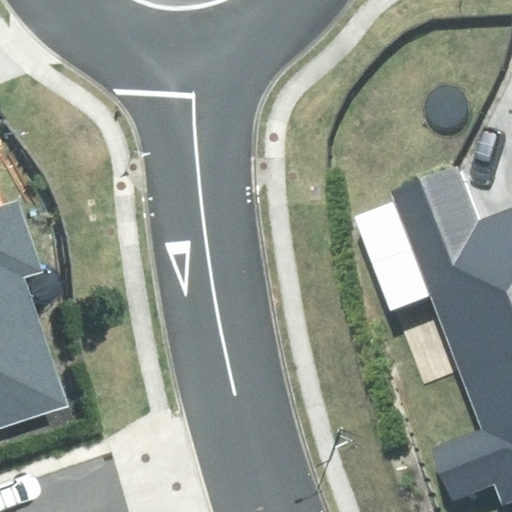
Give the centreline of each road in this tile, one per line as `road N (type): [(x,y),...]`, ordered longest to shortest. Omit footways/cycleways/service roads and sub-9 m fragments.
road 1 (residential): [(251,448),(193,37)]
road 2 (residential): [(20,511),(251,448)]
road 3 (residential): [(193,37),(141,33),(79,0)]
